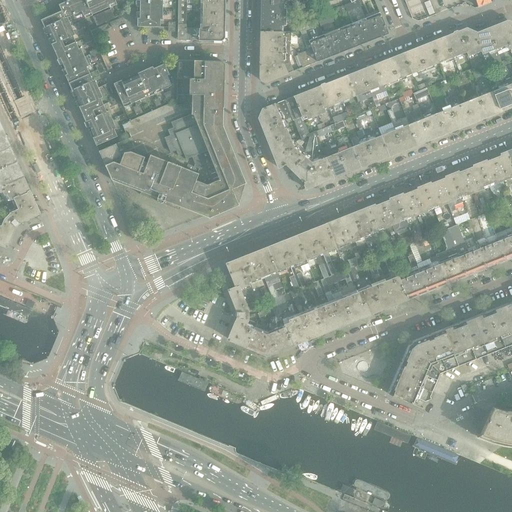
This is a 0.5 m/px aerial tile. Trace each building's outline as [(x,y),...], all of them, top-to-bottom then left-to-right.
[(81,11),(76,0),(66,0),(67,1),(58,5),(61,11),(64,19),(67,18),(81,11)] [(116,2),(114,0),(76,0),(81,11),(83,16),(90,13),(91,15),(100,11),(109,7),(108,5),(116,2)] [(162,20),(162,0),(160,0),(137,0),(137,1),(139,1),(139,7),(137,7),(137,12),(139,12),(139,18),(137,18),(137,27),(160,27),(160,20),(162,20)] [(190,0),(177,0),(178,13),(186,13),(189,13),(189,7),(191,7),(190,0)] [(225,14),(225,0),(200,0),(200,4),(202,4),(202,14),(225,14)] [(356,0),(353,1),(344,5),(344,6),(346,11),(356,8),(360,6),(357,0),(356,0)] [(283,26),(283,9),(281,9),(282,3),(261,3),(261,31),(281,32),(281,26),(283,26)] [(74,35),(67,18),(64,19),(61,11),(40,20),(44,28),(46,27),(49,33),(46,34),(48,39),(51,37),(53,43),(51,44),(54,52),(75,42),(73,36),(74,35)] [(332,17),(330,12),(319,16),(320,19),(317,20),(318,22),(332,17)] [(112,13),(105,17),(107,21),(114,18),(112,13)] [(186,24),(186,13),(178,13),(177,25),(186,25),(186,27),(188,27),(188,29),(192,29),(193,24),(186,24)] [(224,38),(225,14),(202,14),(202,25),(199,25),(199,29),(198,29),(198,41),(221,41),(224,38)] [(388,34),(380,15),(352,26),(360,45),(388,34)] [(101,18),(94,21),(96,26),(103,23),(101,18)] [(331,56),(324,37),(310,43),(305,31),(320,26),(318,22),(317,20),(317,19),(298,27),(307,51),(312,64),(331,56)] [(511,23),(506,21),(502,23),(509,41),(506,42),(509,49),(510,50),(511,49),(511,23)] [(509,41),(502,23),(477,33),(475,37),(480,52),(482,55),(491,51),(497,68),(505,65),(503,60),(501,61),(498,53),(509,49),(506,42),(509,41)] [(107,24),(99,28),(101,32),(105,30),(106,29),(109,28),(107,24)] [(186,40),(186,27),(186,25),(177,25),(177,40),(186,40)] [(360,45),(352,26),(324,37),(331,56),(360,45)] [(99,28),(90,31),(92,36),(96,34),(101,32),(99,28)] [(480,52),(475,37),(477,33),(466,28),(457,32),(466,53),(467,57),(480,52)] [(289,32),(281,32),(261,31),(260,77),(260,79),(261,81),(263,82),(265,82),(267,82),(293,71),(288,60),(289,32)] [(466,53),(457,32),(431,42),(439,63),(452,58),(466,53)] [(96,34),(92,36),(96,44),(100,43),(99,40),(98,37),(96,34)] [(89,74),(86,67),(88,66),(80,48),(78,49),(75,42),(54,52),(58,59),(60,58),(62,64),(60,65),(62,70),(64,69),(67,74),(65,75),(68,83),(89,74)] [(439,63),(431,42),(402,54),(410,75),(439,63)] [(100,43),(96,44),(99,53),(104,51),(104,50),(102,47),(100,43)] [(104,51),(99,53),(103,62),(108,60),(107,57),(104,51)] [(312,64),(307,51),(297,55),(302,68),(312,64)] [(410,75),(402,54),(375,65),(380,76),(383,85),(405,77),(407,81),(412,79),(410,75)] [(237,206),(238,205),(245,183),(244,180),(222,125),(224,64),(221,61),(177,60),(176,79),(189,80),(188,110),(191,110),(191,115),(171,123),(173,128),(167,130),(169,136),(164,138),(170,153),(176,151),(178,157),(183,155),(186,160),(192,157),(194,164),(193,167),(188,165),(186,169),(137,150),(136,154),(130,152),(123,153),(121,159),(118,152),(115,144),(99,151),(102,159),(112,180),(141,191),(139,194),(153,200),(153,198),(157,197),(157,196),(165,199),(164,200),(166,203),(165,205),(179,210),(180,207),(209,218),(237,206)] [(112,69),(108,60),(103,62),(106,69),(107,71),(112,69)] [(171,86),(167,76),(169,75),(164,64),(163,62),(158,64),(159,66),(153,69),(152,66),(145,70),(154,91),(161,88),(162,90),(171,86)] [(385,91),(383,85),(380,76),(375,65),(347,76),(355,96),(369,91),(376,107),(381,105),(377,94),(385,91)] [(154,91),(145,70),(137,73),(138,75),(132,78),(131,75),(127,78),(128,80),(122,82),(121,80),(113,84),(122,105),(129,102),(130,104),(148,96),(147,94),(154,91)] [(471,79),(468,71),(454,76),(457,84),(471,79)] [(98,88),(95,83),(94,80),(92,81),(89,74),(68,83),(72,90),(74,90),(76,95),(74,96),(76,101),(78,100),(81,106),(78,107),(82,114),(103,104),(100,98),(102,97),(98,88)] [(355,96),(347,76),(319,87),(328,107),(355,96)] [(511,107),(511,83),(492,92),(500,112),(511,107)] [(328,107),(319,87),(294,97),(302,117),(306,116),(307,120),(325,113),(324,109),(328,107)] [(417,91),(412,93),(415,100),(429,94),(426,88),(417,91)] [(412,94),(412,93),(410,89),(402,93),(403,97),(404,97),(412,94)] [(500,112),(492,92),(464,103),(472,123),(500,112)] [(472,123),(464,103),(462,95),(448,101),(447,98),(444,99),(445,103),(440,105),(442,112),(436,114),(444,134),(472,123)] [(309,134),(302,117),(294,97),(285,100),(292,117),(293,121),(300,139),(301,141),(305,136),(309,134)] [(292,117),(285,100),(277,103),(282,115),(281,116),(283,121),(285,120),(292,117)] [(116,129),(108,111),(106,112),(103,104),(82,114),(85,121),(87,121),(90,126),(87,127),(90,132),(92,131),(94,137),(92,138),(96,146),(117,136),(114,130),(116,129)] [(284,129),(274,104),(263,109),(262,110),(259,117),(259,119),(268,143),(288,135),(286,128),(284,129)] [(444,134),(436,114),(422,119),(418,108),(413,110),(414,112),(405,116),(408,125),(416,145),(444,134)] [(345,128),(342,121),(329,126),(332,132),(345,128)] [(388,156),(380,136),(378,129),(369,133),(367,129),(362,131),(361,128),(360,125),(357,126),(359,131),(357,133),(361,144),(353,147),(361,167),(388,156)] [(416,145),(408,125),(380,136),(388,156),(416,145)] [(323,135),(332,132),(329,126),(325,128),(322,129),(319,131),(316,132),(319,141),(324,139),(323,135)] [(0,169),(16,162),(10,148),(4,134),(0,135),(0,169)] [(303,156),(305,151),(300,147),(304,143),(302,141),(309,134),(305,136),(301,141),(297,145),(294,148),(288,135),(268,143),(278,168),(286,164),(290,169),(303,156)] [(333,178),(325,158),(320,160),(319,159),(312,163),(313,146),(314,138),(309,137),(305,151),(303,156),(290,169),(303,181),(306,189),(333,178)] [(361,167),(353,147),(347,149),(345,144),(337,148),(337,147),(323,152),(325,158),(333,178),(361,167)] [(511,164),(507,152),(501,155),(502,156),(486,162),(485,161),(479,163),(489,187),(511,178),(510,176),(511,175),(511,164)] [(29,193),(16,162),(0,169),(0,191),(2,190),(4,194),(6,193),(9,200),(13,198),(19,196),(20,197),(29,193)] [(489,187),(479,163),(473,166),(474,167),(464,171),(458,173),(457,172),(451,174),(461,198),(489,187)] [(461,198),(451,174),(445,177),(446,178),(440,180),(430,184),(430,183),(423,185),(433,209),(442,205),(446,214),(450,212),(455,210),(454,206),(462,202),(461,198)] [(433,209),(423,185),(417,188),(418,189),(412,191),(402,195),(402,194),(396,196),(405,220),(433,209)] [(39,213),(29,193),(20,197),(19,196),(13,198),(17,209),(12,211),(9,215),(8,216),(16,223),(39,213)] [(478,200),(476,195),(473,196),(478,210),(481,209),(478,200)] [(391,226),(405,220),(396,196),(390,199),(390,200),(384,203),(374,206),(374,205),(367,208),(381,243),(382,242),(380,237),(393,231),(391,226)] [(0,243),(6,246),(16,223),(8,216),(9,215),(4,211),(6,209),(5,207),(1,209),(1,210),(0,210),(0,214),(0,215),(0,214),(0,243)] [(381,243),(367,208),(353,213),(363,237),(368,234),(371,240),(376,238),(382,253),(385,252),(381,243)] [(363,237),(353,213),(326,224),(335,248),(335,247),(338,254),(351,248),(353,254),(357,252),(355,246),(364,242),(362,237),(363,237)] [(505,260),(497,240),(495,236),(492,225),(487,213),(481,216),(490,237),(486,239),(485,237),(475,241),(477,248),(485,268),(505,260)] [(502,233),(497,223),(494,224),(492,225),(495,236),(502,233)] [(326,251),(335,248),(326,224),(296,236),(306,259),(314,256),(318,266),(323,264),(319,254),(322,253),(326,263),(331,261),(326,251)] [(485,268),(477,248),(465,253),(455,226),(447,229),(465,276),(485,268)] [(465,276),(447,229),(444,231),(452,251),(436,257),(447,283),(465,276)] [(511,257),(511,234),(497,240),(505,260),(511,257)] [(306,259),(296,236),(267,247),(276,271),(292,265),(294,269),(300,267),(303,273),(310,270),(306,259)] [(405,247),(401,237),(396,239),(397,241),(400,249),(405,247)] [(276,271),(267,247),(226,264),(230,274),(242,269),(247,282),(276,271)] [(399,255),(397,250),(389,253),(392,258),(399,255)] [(447,283),(436,257),(436,256),(429,259),(432,266),(419,271),(427,291),(447,283)] [(358,265),(355,257),(347,260),(350,268),(354,267),(358,265)] [(407,299),(399,279),(398,277),(385,282),(383,276),(380,270),(377,261),(373,262),(377,271),(379,277),(374,279),(377,285),(372,287),(380,310),(407,299)] [(248,310),(240,289),(249,286),(247,282),(242,269),(230,274),(236,287),(228,290),(238,315),(228,339),(246,347),(250,337),(251,338),(256,326),(257,324),(248,320),(248,310)] [(427,291),(419,271),(399,279),(407,299),(427,291)] [(380,310),(372,287),(343,299),(352,321),(380,310)] [(28,318),(31,311),(0,297),(0,311),(8,315),(11,311),(28,318)] [(352,321),(343,299),(314,310),(323,333),(352,321)] [(511,300),(502,305),(511,331),(511,300)] [(474,316),(473,316),(483,343),(488,355),(496,351),(504,348),(511,344),(511,331),(502,305),(490,309),(484,312),(474,316)] [(323,333),(314,310),(288,320),(288,323),(283,325),(284,328),(291,345),(323,333)] [(284,324),(280,315),(275,316),(275,317),(270,319),(269,324),(272,324),(274,328),(284,324)] [(455,323),(444,328),(455,354),(460,366),(468,363),(476,359),(488,355),(483,343),(473,316),(461,321),(455,323)] [(291,345),(284,328),(271,333),(271,335),(270,336),(270,337),(265,335),(266,331),(256,326),(251,338),(250,337),(246,347),(266,355),(291,345)] [(419,338),(409,342),(429,362),(440,374),(460,366),(455,354),(444,328),(431,333),(426,335),(419,338)] [(399,365),(394,376),(419,388),(431,394),(432,392),(440,374),(429,362),(409,342),(401,359),(399,365)] [(207,384),(180,372),(177,381),(204,392),(207,384)] [(389,389),(387,393),(388,394),(398,398),(402,400),(412,404),(422,409),(422,408),(425,401),(431,399),(430,397),(431,395),(431,394),(419,388),(394,376),(389,388),(389,389)] [(511,409),(505,408),(505,410),(493,407),(480,434),(492,438),(504,441),(511,442),(511,409)] [(406,444),(409,435),(375,421),(372,430),(406,444)] [(455,465),(459,456),(415,438),(412,447),(455,465)] [(354,480),(351,487),(345,484),(342,493),(386,511),(387,511),(391,503),(388,502),(390,496),(389,493),(358,480),(354,480)] [(395,499),(389,511),(432,511),(422,507),(421,509),(395,499)]
